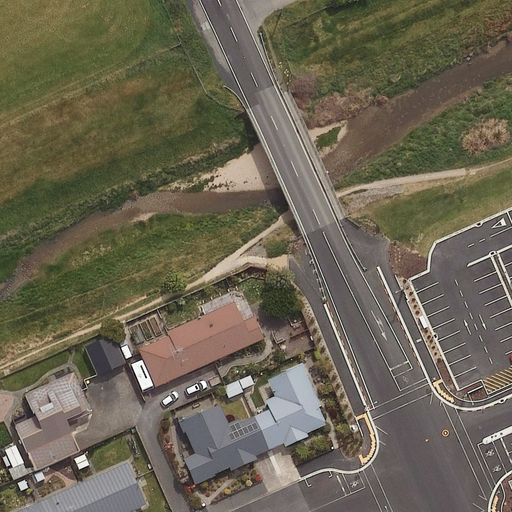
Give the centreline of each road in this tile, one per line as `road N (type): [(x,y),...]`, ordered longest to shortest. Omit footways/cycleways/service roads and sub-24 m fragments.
road 1 (primary): [(424,464),(401,391),(219,0)]
road 2 (residential): [(424,464),(311,511)]
